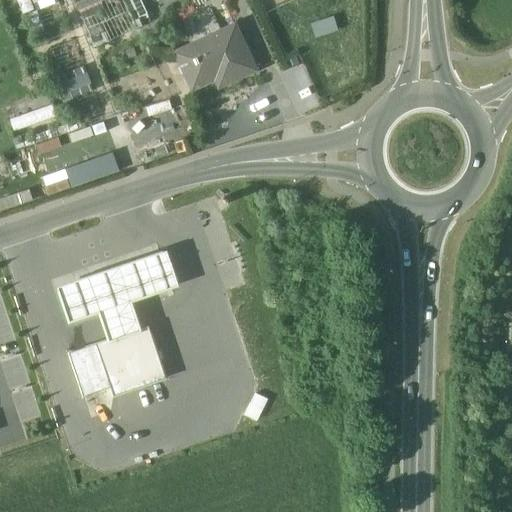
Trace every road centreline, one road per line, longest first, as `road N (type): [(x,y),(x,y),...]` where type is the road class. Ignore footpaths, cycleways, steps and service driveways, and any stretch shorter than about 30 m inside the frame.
road 1 (unclassified): [(0,236),(191,173),(363,150)]
road 2 (secondary): [(415,511),(419,317)]
